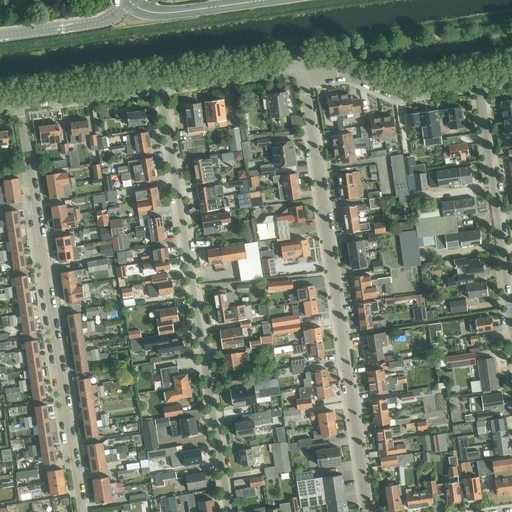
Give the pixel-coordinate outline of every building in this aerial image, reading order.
[(269,98),(263,99),(264,110),(270,109),(271,117),(289,114),(286,91),(268,93),(269,98)] [(350,94),(339,96),(342,119),(348,118),(347,114),(361,112),(359,99),(351,100),(350,94)] [(342,119),(339,96),(327,98),(328,101),(329,110),(330,117),(336,116),(338,130),(344,129),(342,119)] [(215,100),(205,101),(207,115),(208,122),(211,121),(217,120),(220,120),(226,119),(226,114),(227,114),(227,108),(225,108),(224,98),(215,100)] [(511,100),(501,102),(499,103),(500,107),(502,107),(505,132),(511,131),(511,100)] [(188,126),(189,135),(205,133),(201,101),(185,103),(188,126)] [(328,101),(318,102),(319,112),(329,110),(328,101)] [(461,107),(447,109),(448,113),(450,129),(464,127),(461,107)] [(116,113),(116,119),(128,118),(129,125),(147,123),(145,109),(116,113)] [(301,109),(292,109),(293,119),(301,118),(301,109)] [(439,115),(438,110),(437,110),(420,112),(420,115),(417,116),(417,113),(409,114),(405,114),(407,127),(422,125),(425,147),(442,144),(441,139),(438,115),(439,115)] [(238,112),(241,136),(248,135),(245,111),(238,112)] [(393,116),(382,118),(385,141),(390,141),(390,136),(396,135),(393,116)] [(385,141),(382,118),(370,119),(373,139),(379,138),(379,142),(385,141)] [(71,122),(72,134),(70,134),(71,142),(85,141),(84,133),(89,132),(87,120),(71,122)] [(39,126),(41,138),(42,143),(50,142),(61,141),(59,123),(39,126)] [(275,132),(266,133),(267,136),(274,135),(275,137),(291,135),(290,127),(275,129),(275,132)] [(241,150),(239,128),(228,129),(231,151),(241,150)] [(0,131),(0,144),(9,143),(8,131),(0,131)] [(126,141),(126,144),(149,141),(148,131),(134,133),(134,134),(126,135),(127,140),(126,141)] [(248,135),(241,136),(242,141),(255,140),(255,138),(267,137),(267,136),(266,133),(248,135)] [(332,136),(334,147),(357,144),(357,138),(352,139),(351,133),(344,134),(332,136)] [(96,134),(89,135),(90,146),(97,145),(98,145),(97,137),(96,134)] [(104,136),(97,137),(98,145),(99,149),(106,148),(104,136)] [(272,149),(273,156),(294,153),(292,141),(271,144),(270,138),(257,140),(258,147),(265,145),(266,150),(272,149)] [(448,139),(443,140),(445,153),(450,153),(450,157),(456,157),(456,160),(457,160),(457,161),(464,160),(464,158),(465,158),(465,155),(468,155),(466,145),(466,143),(460,144),(459,138),(448,139)] [(149,141),(126,144),(111,147),(112,151),(127,148),(128,154),(151,150),(149,141)] [(250,141),(243,143),(244,150),(251,149),(250,141)] [(357,144),(334,147),(336,159),(341,158),(355,156),(354,150),(358,149),(370,147),(369,142),(357,144)] [(243,159),(242,151),(233,152),(235,161),(243,159)] [(193,160),(195,172),(213,170),(212,163),(217,162),(216,153),(210,154),(210,157),(193,160)] [(294,153),(273,156),(275,163),(260,165),(262,175),(276,173),(275,168),(296,165),(294,153)] [(63,157),(62,157),(63,164),(70,163),(69,156),(63,157)] [(119,173),(154,168),(152,156),(133,159),(128,160),(128,165),(127,165),(128,165),(117,167),(118,173),(119,173)] [(412,156),(403,157),(403,160),(404,163),(404,166),(405,172),(405,174),(407,174),(408,175),(413,174),(426,173),(424,164),(415,165),(414,156),(412,156)] [(100,164),(92,165),(95,179),(102,177),(100,164)] [(436,172),(427,173),(429,187),(439,186),(439,187),(465,183),(465,186),(470,185),(471,182),(472,182),(469,166),(436,171),(436,172)] [(154,168),(119,173),(120,180),(135,178),(135,182),(155,178),(154,168)] [(213,170),(195,172),(197,183),(215,180),(213,170)] [(241,170),(238,174),(238,179),(247,178),(245,170),(241,170)] [(339,177),(340,186),(361,183),(359,170),(338,173),(339,177)] [(61,172),(47,174),(48,186),(72,182),(75,182),(74,177),(71,177),(62,179),(61,172)] [(282,175),(273,176),(274,181),(274,182),(278,182),(278,188),(284,187),(299,185),(297,173),(282,175)] [(426,173),(413,174),(415,190),(428,189),(426,173)] [(110,175),(103,176),(104,183),(111,182),(110,175)] [(248,179),(249,187),(256,186),(254,176),(247,177),(248,179)] [(0,192),(21,189),(19,177),(4,180),(5,187),(0,188),(0,192)] [(248,179),(241,180),(243,192),(249,191),(249,187),(248,179)] [(72,182),(48,186),(50,198),(71,195),(70,188),(76,187),(75,182),(72,182)] [(361,183),(340,186),(341,195),(342,198),(363,196),(361,183)] [(198,188),(199,198),(217,196),(215,185),(198,188)] [(299,185),(284,187),(285,194),(285,195),(281,196),(279,196),(279,201),(285,200),(285,199),(300,197),(299,185)] [(137,201),(141,200),(158,197),(157,186),(135,190),(137,201)] [(21,189),(0,192),(0,197),(1,197),(2,204),(8,203),(22,201),(21,189)] [(116,190),(106,192),(108,203),(117,202),(116,190)] [(243,192),(238,193),(239,200),(240,209),(252,207),(251,198),(250,191),(249,191),(243,192)] [(104,193),(92,195),(94,204),(102,202),(103,208),(107,207),(106,202),(104,193)] [(332,194),(332,203),(341,203),(341,194),(332,194)] [(217,196),(199,198),(201,211),(219,208),(217,196)] [(137,201),(136,201),(139,215),(147,214),(146,210),(160,208),(160,207),(162,206),(161,200),(159,200),(158,197),(141,200),(137,201)] [(251,198),(252,207),(263,206),(262,197),(251,198)] [(370,199),(369,199),(371,209),(381,208),(379,198),(370,199)] [(416,231),(417,237),(457,232),(455,216),(476,213),(474,198),(453,201),(440,203),(443,216),(440,217),(440,214),(439,214),(437,204),(417,206),(419,223),(416,231)] [(51,205),(53,217),(80,213),(79,208),(73,209),(72,207),(66,208),(65,203),(51,205)] [(343,210),(345,220),(358,218),(357,211),(367,210),(366,204),(356,205),(343,207),(343,210)] [(277,221),(257,224),(259,239),(280,236),(280,237),(291,236),(290,228),(292,227),(302,226),(301,221),(305,220),(303,205),(289,207),(281,214),(276,215),(277,221)] [(98,218),(97,218),(98,226),(110,224),(109,216),(108,216),(107,209),(97,210),(98,218)] [(0,221),(0,227),(20,224),(17,210),(6,211),(7,221),(1,222),(0,221)] [(220,231),(219,223),(230,221),(229,212),(202,216),(205,233),(220,231)] [(80,213),(53,217),(55,229),(76,226),(75,219),(80,218),(80,213)] [(135,226),(136,232),(163,227),(161,216),(148,218),(143,219),(144,224),(135,226)] [(358,218),(345,220),(346,229),(347,232),(360,230),(369,229),(368,223),(359,224),(358,218)] [(251,219),(243,221),(245,231),(252,229),(251,219)] [(121,220),(110,221),(112,235),(124,234),(121,220)] [(397,223),(398,230),(414,228),(413,221),(397,223)] [(384,222),(373,223),(375,233),(375,234),(378,234),(385,232),(384,222)] [(20,224),(0,227),(0,232),(9,231),(10,241),(22,239),(20,224)] [(110,227),(101,228),(104,241),(112,239),(110,227)] [(163,227),(136,232),(137,238),(151,235),(151,240),(165,238),(167,238),(166,232),(164,232),(163,227)] [(399,232),(402,251),(419,248),(416,230),(399,232)] [(422,238),(424,246),(436,245),(437,249),(446,248),(473,244),(474,246),(481,245),(480,243),(481,243),(479,230),(422,238)] [(375,233),(367,234),(368,242),(379,241),(378,234),(375,234),(375,233)] [(56,237),(58,249),(84,245),(83,240),(77,241),(78,246),(71,247),(70,240),(75,240),(74,234),(56,237)] [(122,235),(112,237),(114,251),(124,249),(122,235)] [(10,241),(12,255),(24,253),(22,239),(10,241)] [(295,241),(281,243),(283,259),(297,257),(309,255),(307,239),(295,241)] [(349,246),(350,255),(365,253),(365,247),(368,246),(368,242),(367,239),(348,242),(349,246)] [(246,243),(221,248),(223,261),(238,258),(241,280),(263,276),(257,241),(246,243)] [(199,256),(206,255),(205,242),(198,243),(199,256)] [(84,245),(58,249),(60,262),(73,260),(73,259),(79,258),(78,252),(84,251),(84,245)] [(145,255),(141,256),(142,262),(168,258),(166,247),(152,249),(153,254),(145,255)] [(221,261),(223,261),(221,248),(207,250),(210,263),(214,262),(214,265),(222,264),(221,261)] [(419,248),(402,251),(404,268),(419,265),(420,265),(421,265),(419,248)] [(273,249),(260,251),(264,276),(276,274),(273,249)] [(365,253),(350,255),(352,266),(352,268),(371,265),(371,263),(370,258),(369,252),(365,253)] [(24,253),(12,255),(14,268),(26,267),(24,253)] [(87,262),(88,272),(109,269),(107,258),(87,262)] [(170,269),(168,258),(142,262),(140,262),(141,269),(155,267),(156,271),(161,270),(161,271),(162,271),(162,270),(170,269)] [(466,258),(454,259),(455,268),(456,267),(457,275),(457,277),(473,275),(473,273),(485,272),(483,258),(467,260),(466,258)] [(372,263),(373,270),(383,269),(382,261),(372,263)] [(421,265),(420,265),(421,276),(425,275),(425,271),(428,267),(432,266),(432,263),(421,265)] [(116,267),(118,278),(127,277),(125,265),(116,267)] [(86,269),(61,272),(63,286),(76,285),(82,284),(80,276),(86,275),(86,269)] [(369,274),(353,277),(354,282),(355,288),(375,285),(379,285),(378,279),(370,280),(369,274)] [(18,290),(29,289),(27,275),(15,276),(18,290)] [(473,275),(457,277),(447,279),(448,286),(457,285),(466,284),(468,298),(488,295),(485,281),(475,283),(474,279),(473,275)] [(292,280),(275,282),(276,290),(293,288),(292,280)] [(159,293),(173,291),(172,281),(148,285),(150,296),(157,295),(159,293)] [(392,283),(384,284),(386,295),(393,293),(392,283)] [(76,285),(63,286),(66,301),(71,300),(72,304),(81,302),(81,299),(84,298),(82,284),(76,285)] [(297,293),(298,301),(317,298),(315,285),(298,287),(298,293),(297,293)] [(375,285),(355,288),(356,296),(357,299),(375,297),(377,296),(375,285)] [(121,289),(123,299),(134,297),(132,288),(121,289)] [(29,289),(18,290),(20,305),(20,306),(32,304),(29,289)] [(215,294),(218,308),(235,304),(233,291),(226,292),(226,289),(215,290),(216,294),(215,294)] [(391,298),(392,302),(416,299),(417,307),(425,306),(423,294),(394,298),(391,298)] [(134,297),(123,299),(124,306),(135,305),(134,297)] [(317,298),(298,301),(299,301),(299,304),(301,304),(302,315),(319,312),(317,298)] [(449,302),(451,313),(467,311),(465,300),(460,300),(449,302)] [(358,311),(359,317),(371,315),(371,312),(379,311),(377,301),(376,302),(370,302),(357,304),(358,311)] [(235,304),(218,308),(220,322),(247,318),(245,303),(235,304)] [(9,315),(10,321),(34,317),(32,304),(20,306),(21,316),(15,317),(15,314),(9,315)] [(86,308),(87,317),(99,315),(98,307),(86,308)] [(162,317),(157,318),(160,334),(167,333),(174,332),(172,321),(179,320),(176,307),(161,309),(162,317)] [(417,308),(419,320),(427,319),(425,307),(417,308)] [(67,314),(70,328),(82,327),(87,326),(95,325),(94,320),(81,322),(79,313),(67,314)] [(298,315),(288,316),(289,324),(300,323),(298,315)] [(371,315),(359,317),(360,324),(361,329),(386,325),(386,319),(372,321),(371,315)] [(288,316),(279,317),(281,325),(289,324),(288,316)] [(10,321),(11,326),(17,325),(16,323),(23,322),(24,333),(36,332),(34,317),(10,321)] [(279,317),(269,319),(271,327),(281,325),(279,317)] [(472,320),(469,320),(470,327),(471,333),(477,332),(493,330),(491,317),(475,319),(472,320)] [(300,323),(289,324),(290,332),(301,331),(300,323)] [(435,323),(429,324),(432,344),(438,343),(435,323)] [(281,325),(271,327),(272,334),(290,332),(289,324),(281,325)] [(303,327),(306,343),(323,340),(321,327),(317,327),(316,325),(303,327)] [(82,327),(70,328),(72,342),(84,341),(82,327)] [(221,330),(223,344),(224,344),(224,347),(238,345),(237,342),(243,341),(241,327),(221,330)] [(139,330),(128,332),(129,340),(141,338),(139,330)] [(383,357),(382,345),(387,345),(385,332),(367,334),(370,348),(364,349),(366,360),(383,357)] [(141,338),(129,340),(131,351),(146,348),(146,349),(159,347),(160,354),(166,353),(166,355),(174,354),(173,352),(184,350),(182,337),(169,339),(168,333),(141,338)] [(260,339),(250,341),(251,349),(273,345),(271,337),(271,334),(260,336),(260,339)] [(21,352),(14,353),(15,358),(21,357),(39,354),(37,340),(25,341),(27,352),(21,353),(21,352)] [(323,340),(306,343),(306,344),(294,345),(295,354),(307,352),(308,357),(326,355),(323,340)] [(84,341),(72,342),(74,357),(101,353),(100,348),(91,349),(91,351),(85,352),(85,350),(84,341)] [(0,343),(0,350),(11,349),(10,342),(0,343)] [(273,348),(274,354),(289,351),(288,346),(273,348)] [(101,353),(74,357),(76,371),(88,370),(87,361),(99,359),(108,358),(107,352),(101,353)] [(225,354),(227,370),(241,368),(241,367),(249,366),(247,352),(239,353),(239,352),(225,354)] [(190,366),(190,360),(195,360),(195,353),(182,353),(182,366),(190,366)] [(21,357),(15,358),(16,363),(22,362),(28,361),(29,370),(41,368),(39,354),(21,357)] [(446,358),(448,368),(460,366),(460,364),(474,362),(473,354),(446,358)] [(473,385),(474,389),(477,391),(482,391),(498,388),(494,358),(477,361),(480,381),(476,382),(473,385)] [(292,361),(293,367),(302,366),(306,365),(305,359),(296,360),(292,361)] [(389,361),(390,367),(404,365),(403,359),(389,361)] [(178,366),(159,369),(163,389),(174,388),(174,387),(190,384),(188,373),(179,375),(178,366)] [(302,366),(293,367),(292,367),(293,374),(303,372),(302,366)] [(303,379),(304,386),(329,383),(327,369),(323,370),(323,367),(312,368),(313,371),(310,371),(305,372),(306,378),(303,379)] [(369,381),(370,392),(371,393),(395,390),(394,384),(406,382),(405,376),(402,377),(401,372),(391,374),(391,372),(384,373),(384,367),(367,370),(369,381)] [(13,381),(14,387),(44,382),(41,368),(29,370),(31,381),(25,382),(25,380),(19,381),(18,380),(13,381)] [(230,377),(232,385),(244,383),(243,375),(230,377)] [(77,380),(80,393),(91,391),(104,389),(111,388),(110,381),(103,383),(103,385),(97,386),(97,384),(90,385),(89,378),(77,380)] [(238,388),(230,390),(233,406),(257,402),(257,398),(280,394),(278,378),(238,385),(238,388)] [(14,387),(5,389),(6,393),(20,391),(32,389),(34,398),(46,396),(44,382),(14,387)] [(329,383),(304,386),(300,387),(301,399),(296,400),(298,409),(313,407),(312,398),(314,398),(315,400),(332,397),(329,383)] [(190,384),(174,387),(174,388),(162,389),(165,402),(165,403),(180,400),(179,397),(192,395),(190,384)] [(80,393),(82,408),(94,406),(92,393),(97,392),(98,397),(105,396),(104,389),(91,391),(80,393)] [(401,394),(402,401),(414,399),(413,396),(413,392),(401,394)] [(502,393),(474,397),(475,404),(476,411),(485,410),(504,407),(502,393)] [(372,401),(374,413),(388,411),(387,404),(398,403),(397,397),(372,401)] [(25,423),(31,422),(49,419),(47,404),(35,406),(37,415),(24,417),(25,423)] [(164,408),(165,417),(183,414),(182,405),(164,408)] [(82,408),(84,422),(96,420),(94,406),(82,408)] [(253,419),(235,422),(237,436),(255,434),(254,426),(263,424),(262,418),(271,417),(275,416),(281,415),(280,409),(274,410),(270,411),(252,413),(253,419)] [(284,411),(286,421),(302,418),(300,409),(284,411)] [(320,419),(321,424),(335,423),(334,412),(324,413),(323,411),(311,413),(313,420),(320,419)] [(388,411),(374,413),(376,426),(389,424),(389,426),(409,423),(408,418),(390,421),(388,411)] [(492,411),(484,412),(485,420),(493,419),(492,411)] [(485,420),(484,412),(476,413),(477,421),(485,420)] [(170,421),(173,437),(198,433),(195,416),(183,418),(170,421)] [(483,421),(476,422),(477,428),(478,434),(486,433),(507,429),(505,418),(483,421)] [(38,426),(39,434),(51,432),(49,419),(31,422),(32,427),(38,426)] [(96,420),(84,422),(86,437),(98,435),(97,425),(102,425),(101,419),(96,420)] [(144,439),(146,450),(159,447),(154,420),(141,422),(143,433),(144,439)] [(417,427),(418,430),(427,429),(427,427),(426,421),(416,422),(417,427)] [(127,424),(128,431),(137,430),(137,423),(127,424)] [(335,423),(321,424),(322,430),(314,431),(315,439),(327,437),(327,435),(337,434),(335,423)] [(376,430),(378,442),(392,440),(392,434),(402,433),(401,426),(391,428),(391,427),(376,430)] [(493,438),(494,442),(508,440),(507,429),(486,433),(487,439),(493,438)] [(39,434),(42,449),(53,447),(51,432),(39,434)] [(445,434),(438,435),(440,451),(447,450),(445,434)] [(424,451),(431,450),(431,452),(440,451),(438,435),(428,436),(428,435),(421,436),(424,451)] [(312,438),(298,440),(299,447),(307,445),(313,445),(312,438)] [(272,443),(276,466),(277,473),(277,472),(293,470),(288,440),(272,443)] [(392,440),(378,442),(380,455),(406,451),(405,444),(393,446),(392,440)] [(508,440),(494,442),(495,449),(489,450),(490,457),(510,454),(508,440)] [(88,444),(90,457),(117,453),(116,448),(110,449),(111,454),(105,455),(103,442),(88,444)] [(313,445),(307,446),(308,452),(317,451),(320,466),(341,462),(340,456),(343,456),(342,448),(339,449),(339,448),(324,450),(323,443),(313,445)] [(116,447),(116,448),(117,453),(125,452),(127,452),(126,445),(116,447)] [(251,447),(251,448),(240,450),(242,466),(255,464),(254,457),(259,457),(258,454),(260,454),(258,445),(251,447)] [(30,453),(30,456),(42,454),(44,463),(56,461),(53,447),(42,449),(36,450),(29,450),(29,451),(30,453)] [(159,447),(146,450),(146,451),(147,450),(148,459),(172,455),(171,447),(159,449),(159,447)] [(183,451),(176,452),(178,465),(185,464),(185,465),(202,462),(200,448),(183,451)] [(147,459),(146,451),(138,452),(139,460),(147,459)] [(479,451),(466,453),(467,460),(480,458),(479,451)] [(424,461),(430,461),(433,461),(432,454),(430,454),(430,452),(423,452),(424,461)] [(117,453),(90,457),(92,471),(107,468),(106,460),(118,459),(117,453)] [(397,456),(399,465),(406,464),(406,462),(415,461),(413,453),(397,456)] [(398,465),(399,465),(397,456),(380,458),(381,465),(397,462),(398,465)] [(508,494),(508,497),(511,496),(511,466),(511,456),(476,461),(478,476),(494,473),(497,496),(508,494)] [(470,462),(458,464),(459,472),(471,470),(470,462)] [(277,473),(276,466),(264,468),(265,475),(277,473)] [(448,467),(449,477),(458,476),(457,466),(448,467)] [(49,478),(49,482),(65,480),(63,468),(48,471),(43,472),(44,479),(49,478)] [(16,472),(17,479),(38,476),(37,469),(16,472)] [(118,471),(119,478),(134,476),(133,469),(118,471)] [(175,471),(155,474),(155,479),(156,486),(164,485),(163,479),(171,478),(176,478),(175,471)] [(237,481),(249,478),(247,471),(236,473),(237,481)] [(186,474),(188,488),(206,485),(208,483),(207,478),(204,477),(204,472),(186,474)] [(301,507),(328,503),(347,500),(343,473),(297,480),(301,507)] [(93,478),(95,490),(123,486),(122,482),(117,482),(116,481),(110,482),(109,476),(93,478)] [(251,478),(252,486),(264,485),(263,476),(251,478)] [(464,479),(465,490),(466,490),(468,500),(481,498),(481,492),(478,477),(464,479)] [(65,480),(49,482),(50,487),(46,487),(47,494),(51,493),(51,494),(66,491),(65,480)] [(427,490),(419,491),(421,506),(434,504),(432,492),(437,492),(435,480),(425,481),(426,486),(427,490)] [(445,484),(447,503),(461,501),(459,482),(445,484)] [(401,500),(401,495),(402,495),(401,485),(385,487),(388,511),(402,509),(400,500),(401,500)] [(123,486),(95,490),(97,503),(113,500),(111,489),(117,488),(118,492),(124,491),(123,486)] [(421,506),(419,491),(412,492),(411,488),(409,488),(406,488),(408,507),(421,506)] [(129,496),(130,502),(148,500),(147,495),(146,495),(145,493),(129,496)] [(193,493),(186,494),(187,501),(188,507),(195,506),(193,493)] [(268,509),(268,511),(295,511),(299,511),(296,497),(290,498),(290,501),(290,502),(279,504),(280,508),(268,509)] [(214,511),(212,499),(199,501),(200,511),(214,511)] [(348,511),(347,500),(328,503),(328,511),(348,511)] [(152,511),(170,511),(169,503),(164,504),(165,511),(160,511),(160,510),(152,511)]
